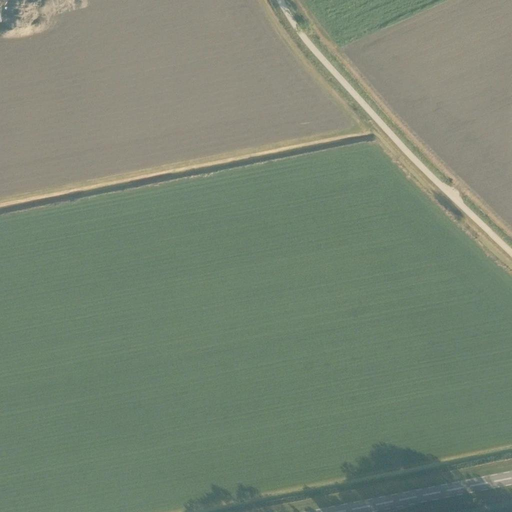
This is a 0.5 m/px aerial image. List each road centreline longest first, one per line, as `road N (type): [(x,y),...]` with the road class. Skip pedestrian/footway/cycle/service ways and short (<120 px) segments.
road 1 (residential): [(511,252),(359,101),(280,0)]
road 2 (primary): [(341,511),(511,477)]
